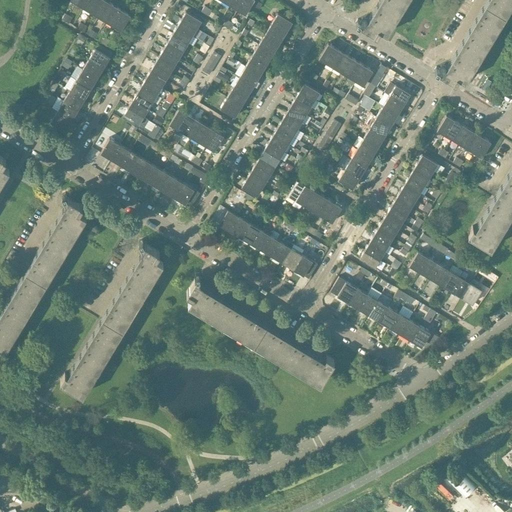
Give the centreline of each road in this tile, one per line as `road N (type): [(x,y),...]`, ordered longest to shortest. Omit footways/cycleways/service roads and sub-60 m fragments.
road 1 (tertiary): [(149,511),(346,427),(421,379)]
road 2 (residential): [(320,11),(185,236)]
road 3 (residential): [(304,305),(438,83)]
road 4 (residential): [(67,164),(166,0)]
road 5 (residential): [(421,379),(304,305)]
road 6 (residential): [(320,11),(438,83)]
road 7 (residential): [(304,305),(185,236)]
road 8 (residential): [(109,511),(0,441)]
